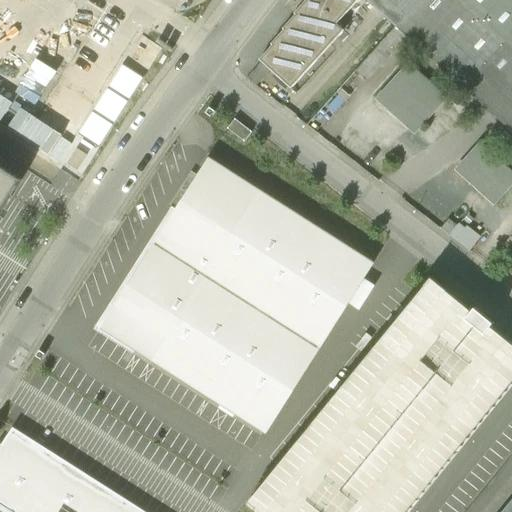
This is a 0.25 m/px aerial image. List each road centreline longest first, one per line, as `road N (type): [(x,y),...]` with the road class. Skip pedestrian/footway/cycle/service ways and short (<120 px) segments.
road 1 (residential): [(511,308),(200,70)]
road 2 (unclassified): [(200,70),(0,372)]
